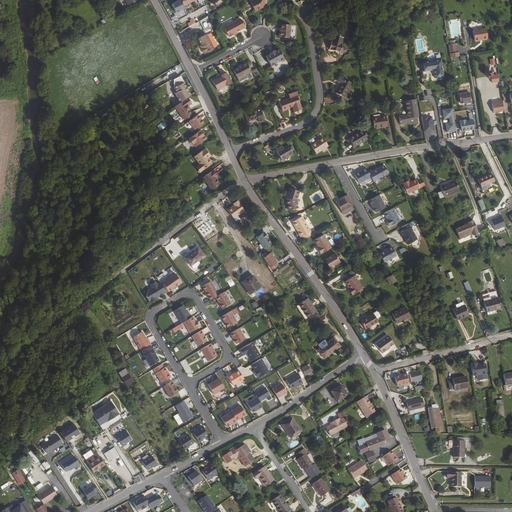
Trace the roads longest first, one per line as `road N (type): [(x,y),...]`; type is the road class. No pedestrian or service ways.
road 1 (tertiary): [(365,357),(245,182)]
road 2 (track): [(0,376),(158,245)]
road 3 (residential): [(230,151),(307,123),(316,111),(318,82),(302,12)]
road 4 (residential): [(187,384),(153,327),(158,309),(190,295),(232,357)]
road 5 (residential): [(335,162),(511,135)]
road 6 (tertiary): [(434,511),(374,373)]
road 7 (residential): [(374,373),(511,336)]
road 8 (residential): [(365,357),(253,427)]
